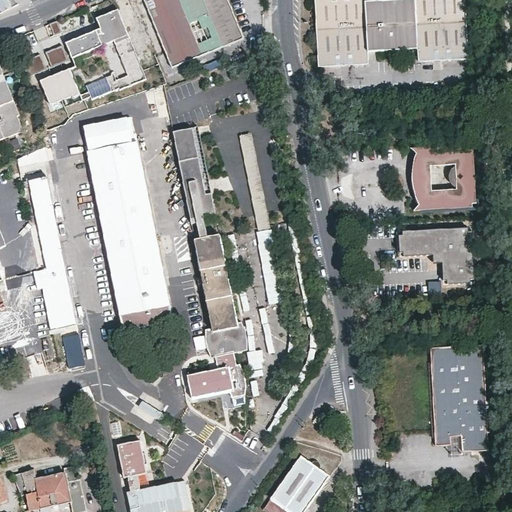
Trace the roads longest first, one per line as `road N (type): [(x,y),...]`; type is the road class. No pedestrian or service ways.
road 1 (residential): [(288,0),(355,379)]
road 2 (residential): [(232,511),(314,393),(355,379)]
road 3 (residential): [(355,379),(365,511)]
